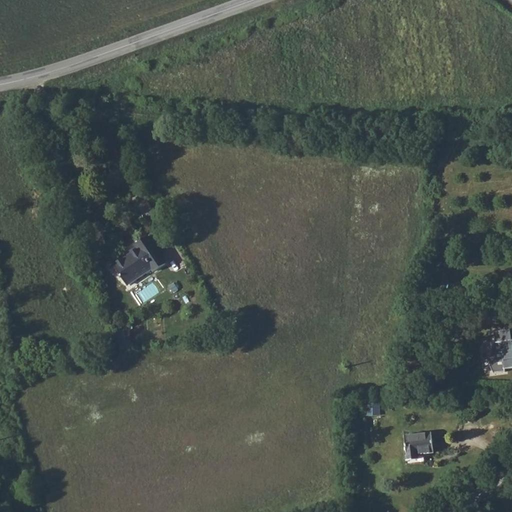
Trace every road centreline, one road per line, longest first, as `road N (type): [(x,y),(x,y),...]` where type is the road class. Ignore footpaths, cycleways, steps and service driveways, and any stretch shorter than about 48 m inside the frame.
road 1 (track): [(96,110),(358,138),(511,135)]
road 2 (secondary): [(41,76),(253,0)]
